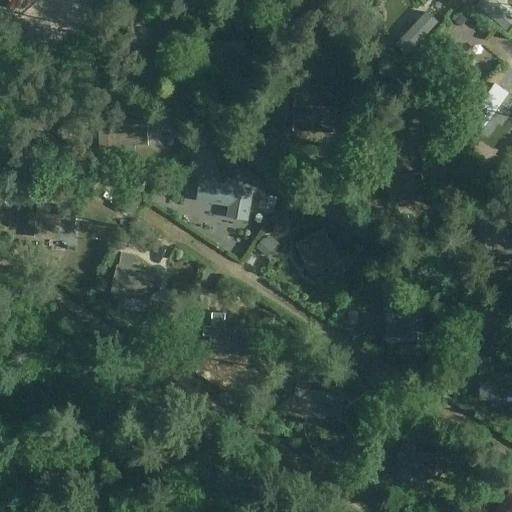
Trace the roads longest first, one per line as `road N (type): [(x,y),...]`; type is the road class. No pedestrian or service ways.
road 1 (track): [(368,511),(0,266)]
road 2 (track): [(0,130),(152,0)]
